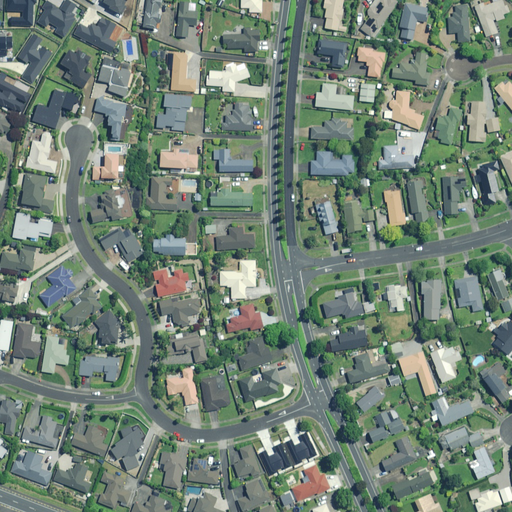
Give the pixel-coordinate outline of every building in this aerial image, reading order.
[(37,3),(37,0),(7,0),(7,11),(24,11),(23,17),(13,17),(12,25),(33,26),(34,3),(37,3)] [(66,0),(61,9),(48,1),(43,8),(45,10),(38,22),(47,27),(50,22),(59,28),(56,33),(65,38),(77,19),(74,17),(76,15),(73,13),(77,5),(68,0),(66,0)] [(101,0),(111,6),(110,8),(123,15),(130,0),(101,0)] [(161,0),(147,0),(144,28),(156,29),(157,24),(160,25),(161,15),(160,15),(161,0)] [(241,0),(241,8),(250,8),(250,12),(262,13),(263,0),(259,0),(258,0),(241,0)] [(325,0),(324,8),(327,9),(325,17),(327,18),(325,28),(346,32),(347,27),(341,26),(344,10),(342,9),(344,0),(325,0)] [(377,31),(378,31),(396,7),(395,7),(399,1),(396,0),(380,0),(376,7),(375,6),(371,7),(368,10),(369,15),(370,16),(360,30),(371,38),(377,31)] [(505,6),(502,0),(484,6),(483,3),(475,6),(486,37),(501,32),(497,21),(505,19),(503,15),(509,12),(507,6),(505,6)] [(189,2),(180,1),(177,35),(187,36),(189,24),(196,25),(198,11),(188,10),(189,2)] [(429,9),(406,4),(400,27),(403,28),(401,37),(412,40),(417,21),(426,23),(429,9)] [(470,42),(468,5),(456,6),(456,13),(453,13),(453,18),(449,18),(449,34),(458,34),(458,42),(470,42)] [(80,24),(75,34),(112,53),(117,43),(110,39),(117,25),(103,17),(98,27),(92,24),(89,28),(80,24)] [(260,30),(244,30),(244,35),(223,35),(223,44),(227,44),(227,49),(245,49),(245,52),(258,52),(257,42),(260,42),(260,30)] [(22,77),(32,84),(53,53),(43,47),(40,52),(36,50),(43,40),(34,34),(19,57),(27,63),(29,61),(32,63),(22,77)] [(13,37),(0,37),(0,56),(7,56),(7,47),(13,47),(13,37)] [(347,43),(319,40),(317,54),(333,56),(332,67),(344,68),(347,43)] [(366,66),(369,66),(368,76),(380,77),(382,62),(384,62),(385,54),(374,52),(374,50),(359,48),(357,61),(366,62),(366,66)] [(65,78),(70,81),(83,89),(92,75),(84,71),(91,58),(79,51),(77,55),(70,51),(62,65),(70,70),(65,78)] [(188,54),(174,53),(170,90),(196,92),(197,80),(186,79),(188,54)] [(406,55),(402,61),(404,62),(402,64),(401,70),(393,69),(392,78),(415,80),(415,84),(429,86),(430,81),(431,73),(426,72),(427,62),(426,62),(427,55),(416,54),(415,64),(407,63),(410,59),(406,55)] [(131,73),(128,69),(121,67),(121,70),(118,69),(121,62),(104,56),(102,65),(98,79),(109,83),(110,85),(108,90),(125,96),(127,87),(131,73)] [(238,71),(236,64),(226,67),(226,72),(210,71),(210,76),(207,76),(207,85),(223,86),(223,91),(235,92),(235,82),(250,77),(247,68),(238,71)] [(0,74),(0,88),(4,90),(3,93),(0,91),(0,103),(4,106),(5,105),(15,110),(16,109),(21,111),(30,93),(4,80),(7,75),(2,72),(0,74)] [(511,85),(510,82),(505,86),(503,82),(495,89),(511,109),(511,85)] [(337,85),(323,84),(322,93),(317,93),(316,107),(353,110),(354,97),(336,95),(337,85)] [(376,86),(361,84),(360,101),(374,102),(376,86)] [(61,106),(72,110),(75,102),(77,103),(79,96),(65,91),(65,93),(55,89),(49,108),(38,104),(32,121),(55,128),(60,113),(59,113),(61,106)] [(393,108),(393,111),(385,111),(385,118),(392,118),(392,119),(410,125),(420,130),(425,116),(409,110),(411,92),(397,90),(396,100),(393,100),(390,102),(390,105),(392,108),(393,108)] [(192,96),(165,94),(164,107),(167,107),(166,116),(158,115),(157,128),(166,129),(166,126),(173,127),(172,130),(185,131),(187,110),(191,111),(192,96)] [(111,139),(119,140),(122,116),(125,116),(127,104),(113,103),(114,101),(104,99),(105,95),(103,95),(98,97),(95,110),(106,113),(106,116),(109,116),(108,124),(113,125),(111,139)] [(467,125),(470,125),(469,141),(486,142),(487,133),(484,133),(485,124),(487,124),(488,133),(501,131),(499,118),(485,120),(486,102),(472,101),(471,115),(468,115),(467,125)] [(243,104),(235,104),(234,116),(226,116),(225,123),(223,123),(222,130),(252,131),(253,115),(249,115),(249,106),(243,106),(243,104)] [(463,111),(452,108),(448,120),(439,117),(436,129),(437,130),(435,137),(442,139),(441,142),(451,145),(458,121),(460,122),(463,111)] [(0,133),(3,135),(5,131),(7,132),(12,124),(10,123),(13,117),(5,114),(5,115),(0,112),(0,133)] [(347,120),(325,119),(324,127),(312,127),(311,139),(353,141),(354,129),(346,128),(347,120)] [(53,134),(43,132),(41,143),(33,141),(30,157),(29,157),(26,168),(55,173),(57,162),(47,160),(53,134)] [(399,156),(398,146),(384,147),(385,160),(379,161),(379,170),(414,168),(414,155),(399,156)] [(175,150),(175,153),(161,152),(161,167),(187,169),(187,167),(197,168),(198,155),(188,155),(189,150),(175,150)] [(230,160),(230,150),(214,150),(214,160),(219,160),(220,172),(253,172),(253,160),(230,160)] [(511,151),(500,157),(511,183),(511,151)] [(334,152),(317,152),(317,161),(311,161),(311,175),(348,176),(348,172),(354,172),(354,156),(343,155),(343,160),(333,160),(334,152)] [(119,155),(106,154),(105,168),(93,167),(93,180),(103,180),(103,179),(119,179),(119,155)] [(499,191),(493,166),(479,169),(480,175),(473,176),(475,184),(482,182),(485,195),(480,196),(482,206),(496,203),(493,193),(499,191)] [(47,178),(27,174),(24,189),(21,204),(36,207),(35,211),(52,214),(55,202),(43,199),(47,178)] [(467,187),(466,177),(444,178),(445,214),(458,214),(457,201),(460,201),(459,192),(462,192),(462,187),(467,187)] [(172,179),(151,178),(151,197),(147,197),(147,209),(177,210),(177,199),(166,198),(167,186),(172,186),(172,179)] [(421,181),(403,184),(404,190),(408,189),(412,214),(414,213),(416,223),(428,221),(424,195),(423,195),(422,189),(427,188),(426,178),(421,179),(421,181)] [(90,211),(93,224),(106,221),(105,218),(112,216),(112,221),(133,216),(126,187),(115,190),(114,189),(105,191),(106,194),(101,195),(102,203),(100,203),(101,208),(90,211)] [(230,189),(222,189),(222,192),(211,192),(211,206),(253,206),(254,193),(230,193),(230,189)] [(403,212),(400,191),(385,193),(386,202),(387,202),(391,226),(406,224),(404,212),(403,212)] [(326,202),(324,199),(319,200),(320,203),(316,205),(325,236),(339,232),(330,201),(326,202)] [(360,202),(344,204),(347,233),(363,232),(361,219),(364,219),(364,222),(375,220),(373,210),(363,211),(363,213),(361,213),(360,202)] [(31,215),(18,213),(17,216),(15,216),(11,237),(26,240),(27,237),(38,239),(39,236),(51,238),(54,221),(40,218),(39,225),(29,223),(31,215)] [(216,233),(216,225),(206,226),(206,234),(216,233)] [(126,238),(120,228),(100,240),(106,251),(118,244),(129,263),(144,254),(133,234),(126,238)] [(243,235),(243,228),(230,229),(231,236),(217,237),(218,250),(255,248),(254,234),(243,235)] [(175,235),(166,235),(166,239),(154,239),(153,252),(159,252),(159,255),(185,256),(186,239),(175,239),(175,235)] [(35,248),(22,246),(20,255),(4,252),(1,268),(19,271),(19,269),(33,272),(35,263),(33,262),(35,248)] [(216,265),(214,256),(206,257),(207,267),(216,265)] [(232,286),(232,298),(232,301),(236,301),(236,298),(246,299),(246,287),(256,287),(256,261),(240,261),(240,272),(220,272),(220,286),(232,286)] [(53,285),(39,295),(48,307),(65,294),(66,296),(77,288),(69,279),(72,276),(73,272),(71,270),(67,270),(66,271),(62,266),(47,277),(53,285)] [(183,274),(182,269),(174,271),(175,277),(168,278),(167,270),(154,272),(159,297),(187,291),(185,282),(189,281),(188,273),(183,274)] [(503,279),(500,271),(488,275),(498,301),(508,297),(502,280),(503,279)] [(483,310),(477,277),(454,281),(456,289),(459,288),(461,298),(458,299),(460,308),(472,305),(473,312),(483,310)] [(5,281),(0,280),(0,299),(16,303),(19,285),(5,282),(5,281)] [(439,320),(441,281),(422,280),(422,294),(426,294),(425,320),(439,320)] [(395,287),(395,286),(387,286),(389,300),(391,300),(392,307),(397,307),(397,311),(404,310),(403,298),(407,298),(406,286),(395,287)] [(97,298),(90,288),(78,297),(82,302),(62,317),(72,330),(86,319),(85,318),(92,313),(94,314),(102,307),(96,298),(97,298)] [(339,300),(322,305),(326,318),(342,314),(342,316),(345,316),(346,320),(364,315),(363,313),(361,304),(359,305),(358,301),(356,301),(353,292),(338,296),(339,300)] [(173,314),(174,323),(178,322),(178,325),(183,324),(183,326),(189,325),(187,316),(200,313),(198,298),(173,303),(172,299),(160,301),(162,316),(173,314)] [(511,310),(511,299),(501,304),(505,313),(511,310)] [(255,313),(253,304),(240,307),(242,315),(226,319),(229,333),(250,328),(251,331),(264,328),(260,312),(255,313)] [(121,322),(120,319),(114,316),(109,312),(95,322),(100,329),(100,338),(104,339),(103,344),(111,344),(118,345),(119,324),(121,322)] [(13,322),(1,320),(0,328),(0,349),(9,351),(13,322)] [(493,342),(492,343),(508,356),(511,350),(511,322),(510,321),(507,325),(504,322),(498,330),(496,328),(493,333),(495,335),(491,340),(493,342)] [(34,326),(19,323),(13,356),(26,358),(26,357),(38,359),(41,343),(31,341),(34,326)] [(359,332),(358,326),(350,327),(351,333),(339,335),(340,340),(331,341),(333,352),(368,346),(365,331),(359,332)] [(201,343),(198,333),(187,335),(186,333),(167,337),(171,356),(193,351),(196,364),(208,361),(204,342),(201,343)] [(59,338),(47,336),(42,372),(54,374),(55,363),(68,365),(70,351),(63,350),(64,346),(58,345),(59,338)] [(261,364),(262,366),(269,364),(269,362),(273,361),(268,343),(265,344),(263,338),(250,342),(251,346),(246,348),(248,354),(235,359),(236,363),(239,363),(242,371),(261,364)] [(403,351),(401,343),(391,345),(393,354),(403,351)] [(455,353),(453,347),(445,350),(444,348),(431,353),(442,383),(456,378),(451,364),(462,359),(459,352),(455,353)] [(427,363),(423,352),(399,360),(405,377),(418,372),(426,396),(436,393),(429,371),(432,370),(429,362),(427,363)] [(371,365),(368,353),(354,357),(358,369),(347,372),(350,384),(397,370),(395,364),(391,366),(389,359),(371,365)] [(116,381),(118,359),(81,356),(79,375),(93,376),(93,372),(107,373),(106,381),(116,381)] [(506,373),(499,363),(491,369),(492,370),(482,377),(502,404),(510,398),(504,389),(507,387),(500,378),(506,373)] [(169,395),(182,393),(182,396),(185,396),(187,405),(199,403),(192,368),(183,370),(184,378),(177,379),(177,378),(167,379),(169,395)] [(281,384),(276,368),(263,373),(252,376),(239,380),(246,402),(279,391),(277,385),(281,384)] [(399,373),(388,377),(392,387),(402,383),(399,373)] [(219,408),(229,406),(230,403),(227,384),(224,384),(223,375),(200,379),(207,412),(219,409),(219,408)] [(384,397),(376,387),(356,403),(365,413),(384,397)] [(449,408),(444,397),(432,402),(443,426),(474,412),(468,400),(449,408)] [(21,403),(3,400),(1,411),(0,410),(0,421),(7,423),(5,434),(15,435),(17,418),(19,418),(21,403)] [(407,425),(403,426),(397,411),(387,415),(386,412),(375,417),(379,428),(368,432),(373,443),(383,439),(384,441),(389,438),(388,437),(395,434),(395,435),(401,433),(400,431),(405,429),(405,431),(409,430),(407,425)] [(52,418),(44,415),(39,430),(25,426),(21,441),(29,443),(30,440),(56,449),(63,427),(50,423),(52,418)] [(108,430),(90,423),(85,436),(75,432),(70,444),(104,457),(108,446),(103,444),(108,430)] [(111,449),(117,460),(124,456),(126,460),(123,461),(128,472),(140,466),(136,456),(139,455),(136,451),(145,445),(142,439),(145,437),(140,428),(134,432),(130,425),(120,431),(124,438),(114,445),(115,447),(111,449)] [(468,437),(465,428),(439,438),(443,450),(450,447),(451,450),(471,443),(473,448),(484,444),(480,432),(468,437)] [(317,454),(306,432),(300,435),(303,441),(299,443),(305,457),(309,456),(310,457),(317,454)] [(417,459),(407,437),(396,442),(400,453),(382,461),(387,472),(417,459)] [(291,438),(285,441),(296,464),(302,462),(301,459),(305,457),(299,443),(294,445),(291,438)] [(291,466),(280,443),(274,446),(277,452),(273,454),(279,468),(283,467),(284,468),(291,466)] [(261,473),(253,445),(240,449),(244,461),(234,464),(239,477),(251,473),(252,476),(261,473)] [(495,472),(484,447),(474,452),(480,465),(473,468),(478,479),(495,472)] [(265,449),(259,452),(270,476),(276,473),(275,470),(279,468),(273,454),(268,456),(265,449)] [(43,464),(41,463),(43,457),(28,451),(23,464),(16,461),(11,472),(48,486),(52,473),(41,469),(43,464)] [(180,455),(163,451),(160,463),(168,465),(163,486),(179,489),(183,471),(184,471),(187,459),(179,458),(180,455)] [(221,463),(195,460),(194,465),(189,464),(187,481),(218,485),(221,463)] [(89,468),(77,464),(75,470),(70,468),(68,473),(59,470),(55,481),(88,493),(91,484),(84,481),(89,468)] [(320,476),(316,466),(304,471),(307,477),(303,479),(305,484),(293,489),(298,501),(317,493),(318,494),(331,489),(324,474),(320,476)] [(126,479),(104,471),(100,481),(109,484),(105,495),(102,494),(99,503),(115,508),(118,500),(123,502),(122,505),(127,506),(132,493),(122,490),(126,479)] [(434,484),(429,473),(410,481),(409,479),(392,487),(398,500),(434,484)] [(266,491),(260,479),(245,485),(250,495),(238,500),(243,511),(271,499),(267,491),(266,491)] [(511,500),(511,495),(509,487),(500,490),(504,503),(511,500)] [(481,495),(478,489),(469,492),(472,500),(478,499),(479,503),(476,504),(478,511),(480,511),(502,505),(497,490),(481,495)] [(218,498),(205,493),(203,498),(200,497),(199,501),(193,498),(188,510),(191,511),(223,511),(214,508),(218,498)] [(294,502),(289,493),(281,497),(285,506),(294,502)] [(167,500),(152,494),(147,507),(135,503),(132,511),(169,511),(163,510),(167,500)] [(435,505),(431,494),(415,501),(420,511),(418,511),(442,511),(439,503),(435,505)]
